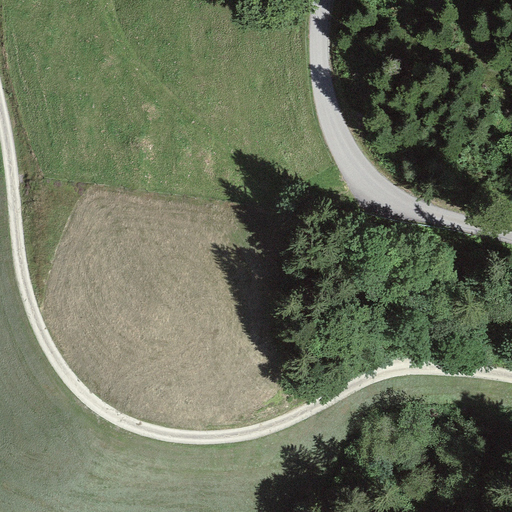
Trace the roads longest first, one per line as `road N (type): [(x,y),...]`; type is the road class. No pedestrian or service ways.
road 1 (track): [(511,376),(389,368),(242,435),(167,435),(111,415),(67,377),(34,318),(0,106)]
road 2 (track): [(107,0),(125,50),(156,88),(267,180),(340,199),(388,196)]
road 3 (unclassified): [(324,0),(325,108),(353,162),(407,205),(511,235)]
